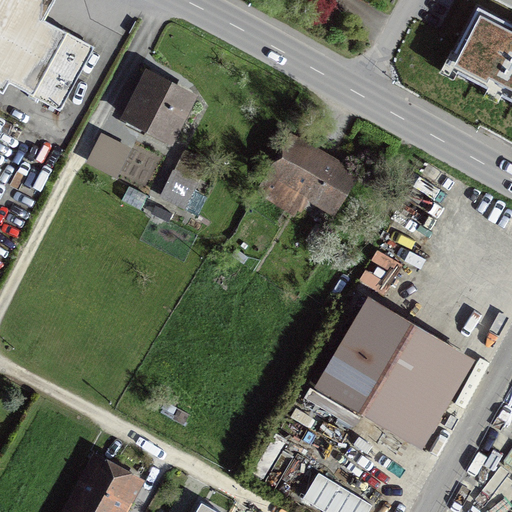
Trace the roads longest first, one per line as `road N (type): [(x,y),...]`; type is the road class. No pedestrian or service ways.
road 1 (residential): [(0,307),(164,0)]
road 2 (residential): [(0,363),(270,511)]
road 3 (primary): [(184,0),(361,95)]
road 4 (unclassified): [(511,353),(424,511)]
road 5 (primary): [(361,95),(511,179)]
